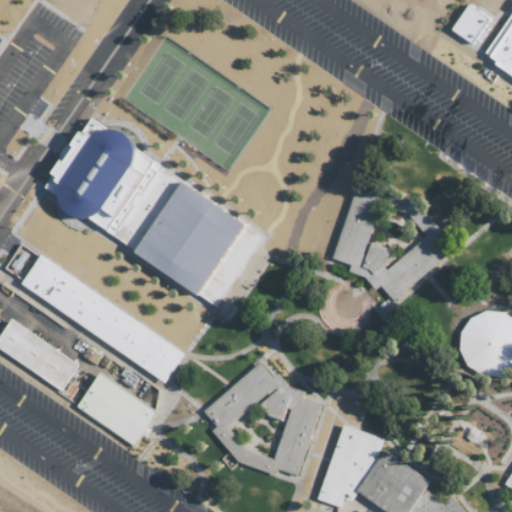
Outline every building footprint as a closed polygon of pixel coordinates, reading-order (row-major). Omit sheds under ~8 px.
[(468,5),(450,30),(469,43),(473,38),(477,41),(486,29),(481,27),(487,18),(468,5)] [(511,77),(511,6),(510,9),(511,11),(511,18),(485,59),(511,77)] [(158,165),(90,119),(43,187),(111,236),(158,165)] [(111,236),(216,309),(264,237),(158,165),(111,236)] [(348,272),(362,277),(375,290),(380,286),(392,301),(454,247),(410,198),(352,184),(329,258),(349,265),(348,272)] [(19,284),(163,383),(167,379),(184,354),(38,255),(19,284)] [(495,376),(510,371),(511,368),(511,321),(502,314),(487,311),(472,316),(461,326),(459,332),(457,344),(459,352),(464,364),(467,367),(476,374),(495,376)] [(0,331),(0,352),(58,392),(78,366),(10,317),(0,331)] [(276,470),(295,476),(319,405),(301,398),(303,392),(286,386),(276,373),(270,377),(259,362),(231,387),(204,410),(202,412),(206,416),(215,427),(211,431),(233,460),(274,475),(276,470)] [(75,401),(96,373),(155,412),(146,425),(133,443),(75,401)] [(341,425),(380,439),(377,459),(355,491),(350,503),(342,500),(339,509),(315,501),(341,425)] [(355,491),(386,511),(408,511),(422,491),(428,482),(398,462),(381,451),(377,459),(355,491)] [(511,471),(503,486),(511,492),(511,471)] [(462,511),(448,493),(439,502),(422,491),(408,511),(462,511)]
